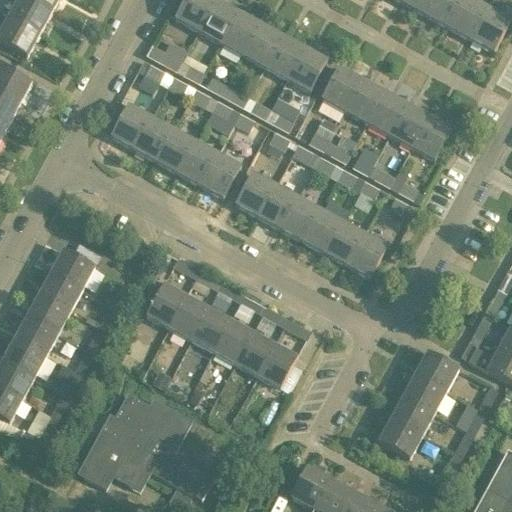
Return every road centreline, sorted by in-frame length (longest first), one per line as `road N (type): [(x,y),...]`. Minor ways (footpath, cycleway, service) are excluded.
road 1 (residential): [(371,330),(60,163)]
road 2 (residential): [(511,110),(304,0)]
road 3 (residential): [(371,330),(403,308),(482,169)]
road 4 (residential): [(60,163),(146,0)]
road 5 (residential): [(311,445),(371,330)]
road 6 (residential): [(0,269),(60,163)]
